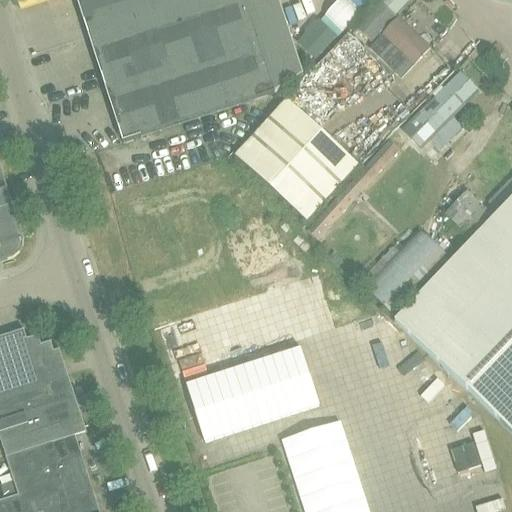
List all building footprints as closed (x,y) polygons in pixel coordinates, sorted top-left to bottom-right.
[(75,0),(123,143),(262,98),(274,94),(303,76),(278,0),(75,0)] [(374,45),(370,50),(401,79),(429,50),(379,2),(350,34),(362,44),(367,39),(374,45)] [(478,92),(460,75),(402,132),(419,150),(478,92)] [(358,166),(305,118),(287,101),(286,100),(235,157),(255,175),(257,176),(280,198),(307,222),(358,166)] [(399,152),(388,142),(307,232),(318,242),(399,152)] [(0,262),(1,262),(13,258),(19,254),(22,247),(23,238),(0,167),(0,262)] [(444,215),(471,242),(494,218),(467,192),(444,215)] [(511,198),(494,218),(471,242),(394,322),(511,435),(511,198)] [(372,259),(354,277),(396,320),(425,289),(451,262),(419,230),(384,263),(381,261),(377,265),(372,259)] [(79,411),(74,397),(67,375),(62,360),(59,351),(54,353),(51,343),(41,346),(38,337),(27,340),(24,331),(0,338),(0,439),(6,459),(75,437),(86,433),(85,431),(79,411)] [(289,379),(305,421),(327,413),(311,370),(289,379)] [(99,511),(81,457),(75,437),(6,459),(18,496),(0,502),(0,511),(99,511)]
